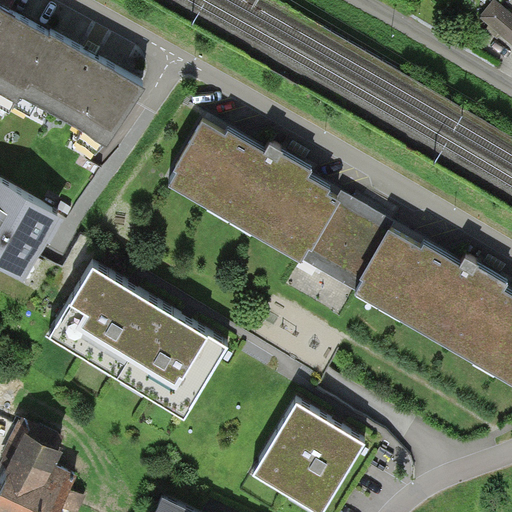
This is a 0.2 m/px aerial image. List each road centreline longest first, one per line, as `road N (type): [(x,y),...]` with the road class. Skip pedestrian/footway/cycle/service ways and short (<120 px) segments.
road 1 (residential): [(511,252),(69,0)]
road 2 (residential): [(360,0),(511,89)]
road 3 (residential): [(393,511),(424,486),(511,453)]
